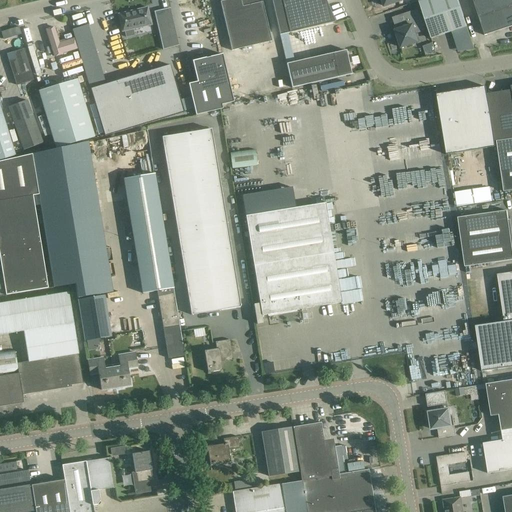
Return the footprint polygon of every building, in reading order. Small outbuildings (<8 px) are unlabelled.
[(227,0),(220,2),(231,51),(272,42),(262,3),(262,0),(227,0)] [(270,0),(279,35),(335,22),(325,0),(270,0)] [(467,27),(458,0),(423,0),(419,2),(431,39),(467,27)] [(511,26),(511,0),(472,0),(485,36),(511,26)] [(125,31),(125,34),(126,37),(134,35),(133,29),(152,25),(147,8),(118,14),(122,32),(125,31)] [(170,8),(154,12),(159,33),(175,30),(170,8)] [(424,28),(417,10),(403,15),(407,27),(395,31),(401,48),(418,42),(415,34),(418,33),(417,30),(424,28)] [(89,88),(106,84),(91,24),(75,28),(89,88)] [(47,29),(55,56),(79,49),(75,37),(61,41),(56,26),(47,29)] [(435,44),(426,45),(426,55),(436,54),(435,44)] [(9,62),(17,85),(33,80),(23,49),(14,52),(16,59),(9,62)] [(292,89),(351,75),(346,51),(286,64),(292,89)] [(222,109),(221,105),(233,102),(222,54),(192,61),(197,82),(188,84),(195,116),(222,109)] [(90,89),(105,137),(184,113),(170,65),(106,84),(90,89)] [(94,136),(77,79),(39,90),(56,148),(94,136)] [(511,86),(511,90),(487,94),(496,141),(511,138),(511,86)] [(486,87),(437,95),(447,155),(497,147),(496,141),(487,94),(486,87)] [(8,108),(23,150),(42,144),(27,101),(8,108)] [(0,160),(15,156),(0,107),(0,160)] [(311,111),(312,120),(338,119),(337,110),(311,111)] [(211,129),(162,138),(191,315),(240,307),(211,129)] [(511,190),(511,139),(497,141),(504,192),(511,190)] [(256,165),(254,151),(230,154),(232,168),(256,165)] [(32,155),(0,162),(0,200),(33,196),(39,195),(33,161),(32,155)] [(485,201),(503,200),(501,172),(483,173),(485,201)] [(156,291),(168,358),(184,356),(154,174),(123,179),(142,294),(156,291)] [(471,203),(481,203),(479,175),(469,176),(471,203)] [(0,242),(39,236),(33,196),(0,200),(0,242)] [(496,207),(482,207),(482,212),(507,211),(507,200),(496,200),(496,207)] [(341,303),(325,203),(245,216),(259,303),(254,304),(257,324),(263,324),(261,316),(341,303)] [(372,210),(372,230),(383,230),(382,210),(372,210)] [(511,260),(511,244),(507,211),(458,218),(465,267),(511,260)] [(0,262),(0,264),(43,257),(39,236),(0,242),(0,262)] [(48,288),(43,257),(0,264),(5,295),(48,288)] [(504,322),(475,326),(482,372),(511,367),(511,272),(497,275),(504,322)] [(351,288),(343,289),(345,299),(352,298),(351,288)] [(83,383),(68,293),(0,303),(0,335),(23,331),(28,362),(16,363),(14,350),(0,352),(0,406),(23,403),(22,395),(71,387),(71,385),(83,383)] [(111,337),(104,296),(78,300),(84,341),(111,337)] [(391,298),(374,302),(376,310),(392,306),(391,298)] [(195,337),(205,336),(204,328),(194,329),(195,337)] [(232,354),(229,340),(215,342),(216,349),(204,351),(207,373),(222,370),(220,356),(232,354)] [(387,341),(372,341),(372,349),(365,349),(365,355),(388,354),(387,341)] [(113,368),(116,388),(130,385),(127,368),(138,367),(136,353),(118,356),(120,367),(113,368)] [(101,390),(116,388),(113,368),(105,369),(104,358),(87,361),(90,375),(98,373),(99,380),(101,390)] [(511,380),(486,384),(491,417),(499,415),(503,440),(511,438),(511,380)] [(463,388),(455,389),(456,396),(464,395),(463,388)] [(445,391),(426,395),(428,407),(448,404),(445,391)] [(437,429),(439,438),(456,436),(453,416),(450,416),(449,410),(435,412),(435,410),(427,411),(428,420),(430,419),(431,430),(437,429)] [(334,447),(325,449),(321,423),(293,427),(293,428),(300,471),(301,481),(306,511),(375,511),(368,470),(339,474),(334,447)] [(293,428),(261,433),(263,443),(268,476),(300,471),(293,428)] [(240,450),(238,437),(223,439),(224,444),(207,447),(210,465),(230,462),(229,452),(240,450)] [(511,438),(503,440),(483,443),(488,474),(511,469),(511,438)] [(112,455),(127,454),(126,446),(112,447),(112,455)] [(149,451),(132,454),(133,464),(135,472),(133,472),(137,494),(150,492),(148,481),(152,480),(151,470),(152,470),(149,451)] [(467,462),(465,452),(436,457),(441,487),(470,482),(468,472),(450,475),(448,465),(467,462)] [(114,488),(109,458),(63,465),(70,511),(93,511),(93,505),(97,505),(100,500),(98,490),(114,488)] [(34,511),(35,511),(28,471),(0,475),(0,511),(34,511)] [(251,488),(250,479),(233,482),(235,490),(251,488)] [(69,511),(64,480),(31,485),(35,511),(69,511)] [(285,511),(306,511),(301,481),(281,484),(285,508),(285,511)] [(232,492),(235,511),(260,511),(285,508),(281,484),(232,492)] [(462,511),(461,498),(443,501),(445,511),(446,511),(445,511),(462,511)]
